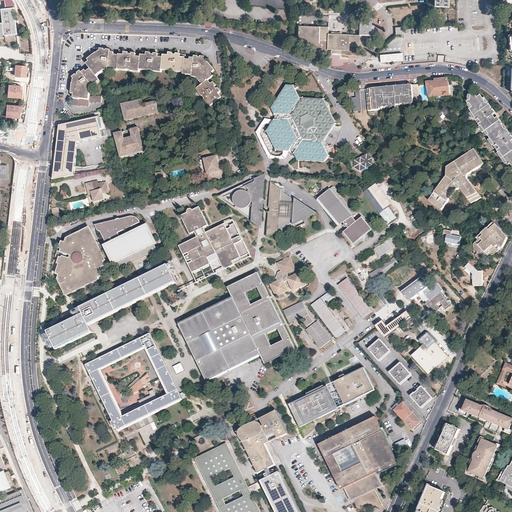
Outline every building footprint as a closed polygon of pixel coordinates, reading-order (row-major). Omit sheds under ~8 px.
[(416,13),(416,16),(425,14),(422,4),(411,7),(413,14),(416,13)] [(16,32),(13,6),(0,7),(1,20),(0,20),(0,35),(4,35),(4,33),(16,32)] [(392,15),(399,13),(400,19),(407,17),(405,6),(391,9),(392,15)] [(367,44),(367,35),(371,36),(373,36),(373,25),(371,25),(372,18),(360,17),(359,34),(344,34),(340,34),(338,34),(332,34),(328,33),(328,29),(328,27),(298,25),(297,41),(310,42),(310,44),(310,51),(328,51),(328,49),(331,49),(331,50),(331,52),(334,52),(337,52),(340,52),(340,50),(340,49),(348,49),(348,46),(367,46),(367,44)] [(89,66),(91,67),(97,76),(102,71),(101,69),(104,66),(109,66),(109,68),(118,69),(118,67),(120,55),(115,54),(115,52),(111,51),(111,49),(106,49),(105,48),(105,50),(100,49),(99,49),(96,52),(95,51),(89,56),(90,59),(88,61),(86,62),(87,64),(89,66)] [(142,53),(137,53),(136,52),(133,52),(132,54),(129,54),(129,52),(127,51),(125,51),(125,54),(120,53),(120,55),(118,67),(127,68),(130,68),(130,69),(140,70),(141,68),(142,56),(142,54),(142,53)] [(218,64),(226,65),(225,52),(217,51),(217,54),(217,56),(218,56),(218,59),(217,60),(218,60),(218,63),(218,64)] [(165,54),(159,53),(156,52),(155,55),(152,54),(152,52),(148,52),(148,53),(147,54),(147,55),(146,55),(145,55),(142,54),(142,56),(141,68),(150,69),(150,68),(153,68),(153,69),(163,70),(163,68),(165,56),(165,54)] [(165,56),(163,68),(173,69),(176,69),(176,70),(185,71),(186,59),(186,57),(186,54),(184,54),(181,53),(180,53),(177,53),(177,55),(174,54),(174,52),(170,52),(169,55),(165,54),(165,56)] [(402,53),(380,55),(380,59),(380,62),(403,61),(402,53)] [(201,58),(199,58),(199,56),(195,55),(194,57),(191,57),(191,59),(190,59),(186,59),(185,71),(185,73),(194,74),(194,76),(199,77),(205,83),(210,78),(216,73),(215,71),(216,69),(210,61),(209,62),(207,59),(201,59),(201,58)] [(25,75),(26,65),(16,64),(15,74),(25,75)] [(101,80),(97,76),(91,67),(90,68),(88,70),(87,71),(85,69),(82,71),(81,71),(77,74),(76,75),(77,76),(73,79),(72,80),(71,90),(74,90),(73,94),(73,98),(80,99),(81,98),(89,99),(89,96),(90,92),(87,92),(87,88),(93,85),(94,86),(101,80)] [(221,86),(219,87),(217,85),(219,83),(216,80),(214,82),(210,78),(205,83),(199,88),(206,95),(208,97),(207,98),(209,100),(212,98),(216,103),(224,95),(222,92),(223,91),(224,90),(221,86)] [(427,82),(429,97),(450,95),(449,89),(449,86),(448,79),(437,80),(435,80),(434,80),(434,81),(427,82)] [(22,96),(22,89),(21,89),(21,84),(9,83),(8,95),(22,96)] [(287,150),(288,151),(289,151),(291,151),(295,154),(296,157),(298,160),(299,160),(326,162),(330,156),(323,144),(325,142),(337,124),(324,98),(303,97),(300,98),(295,86),(287,84),(277,100),(272,108),(276,114),(274,119),(273,121),(272,122),(271,124),(267,130),(267,131),(276,150),(283,150),(286,150),(287,150)] [(413,100),(412,87),(409,87),(409,85),(405,86),(405,87),(400,88),(400,86),(398,86),(399,88),(396,88),(396,87),(390,87),(390,89),(387,89),(387,87),(382,88),(382,91),(378,91),(377,88),(368,89),(369,100),(370,111),(380,110),(380,108),(393,107),(393,106),(413,104),(413,102),(413,100)] [(351,98),(353,112),(361,110),(360,91),(355,92),(356,98),(351,98)] [(93,96),(89,96),(89,99),(88,102),(90,103),(92,103),(93,102),(95,102),(97,103),(97,102),(99,102),(101,102),(102,96),(102,95),(98,95),(97,96),(93,95),(93,96)] [(511,135),(503,123),(502,123),(498,117),(498,116),(498,115),(486,98),(484,99),(481,95),(480,95),(479,96),(478,96),(477,97),(477,96),(471,95),(470,100),(468,100),(468,102),(468,103),(468,104),(470,104),(472,107),(469,110),(475,118),(474,118),(480,127),(482,127),(493,143),(494,144),(494,145),(493,146),(498,152),(511,172),(511,171),(511,135)] [(159,112),(156,102),(144,105),(143,100),(122,105),(126,121),(159,112)] [(20,116),(21,109),(19,108),(20,104),(7,103),(6,115),(20,116)] [(102,137),(98,117),(71,124),(72,128),(68,129),(59,130),(58,143),(76,145),(78,144),(78,142),(102,137)] [(266,131),(273,120),(265,118),(256,132),(270,158),(285,158),(289,151),(288,151),(287,150),(286,150),(283,150),(283,154),(281,156),(275,155),(273,155),(270,153),(262,136),(262,133),(264,131),(266,131)] [(412,123),(409,119),(402,124),(406,128),(412,123)] [(123,131),(115,133),(122,157),(145,151),(139,127),(131,129),(133,137),(125,139),(123,131)] [(77,153),(78,144),(76,145),(58,143),(57,151),(77,153)] [(428,202),(442,211),(456,191),(459,189),(472,203),(481,198),(474,190),(465,180),(467,178),(465,177),(463,175),(467,173),(469,175),(484,164),(474,149),(447,169),(446,176),(428,202)] [(74,176),(77,153),(57,151),(54,176),(65,177),(65,178),(74,176)] [(361,171),(372,165),(373,158),(367,154),(355,159),(355,167),(361,171)] [(221,169),(217,155),(204,159),(207,173),(207,174),(210,174),(211,181),(227,177),(225,168),(221,169)] [(156,174),(159,184),(165,182),(162,172),(156,174)] [(92,192),(93,195),(95,202),(105,199),(104,193),(109,191),(106,182),(99,184),(98,184),(97,181),(87,183),(89,193),(92,192)] [(264,181),(254,181),(239,188),(239,190),(237,191),(235,192),(233,194),(232,196),(232,198),(232,201),(233,204),(235,206),(234,207),(238,209),(239,208),(240,208),(242,208),(244,208),(246,207),(247,206),(248,205),(249,204),(250,203),(251,202),(252,202),(250,218),(254,219),(258,221),(261,223),(263,202),(260,202),(260,200),(260,198),(263,198),(264,181)] [(388,222),(397,216),(388,203),(391,201),(376,181),(364,189),(388,222)] [(271,182),(270,182),(270,183),(268,207),(270,207),(271,189),(280,189),(280,188),(274,184),(271,182)] [(344,226),(345,227),(347,226),(347,227),(348,228),(343,232),(344,233),(353,244),(372,229),(362,217),(360,219),(356,221),(356,220),(352,216),(353,216),(348,209),(330,188),(319,198),(318,199),(339,223),(340,224),(343,222),(344,223),(345,224),(344,226)] [(317,212),(294,197),(294,198),(292,200),(290,199),(292,197),(283,191),(282,190),(280,189),(271,189),(270,207),(270,209),(270,210),(270,211),(269,219),(269,223),(268,226),(268,228),(269,229),(270,229),(277,229),(289,223),(290,223),(289,222),(289,221),(290,221),(291,220),(291,221),(293,224),(293,223),(304,218),(317,212)] [(5,197),(0,198),(0,224),(2,224),(0,218),(11,215),(5,197)] [(339,223),(318,199),(318,200),(317,200),(337,225),(339,223)] [(195,232),(204,228),(209,225),(208,224),(202,211),(199,207),(192,210),(190,211),(181,216),(183,218),(191,234),(195,232)] [(59,208),(52,210),(54,218),(61,216),(59,208)] [(267,236),(277,231),(277,229),(270,229),(269,229),(268,228),(268,226),(269,223),(269,219),(270,211),(268,211),(267,226),(267,231),(267,236)] [(125,230),(132,227),(135,225),(140,222),(138,218),(136,217),(133,216),(132,216),(120,219),(119,219),(95,225),(98,231),(99,232),(100,231),(106,244),(107,243),(109,242),(112,241),(114,240),(121,236),(119,233),(125,230)] [(254,219),(250,218),(250,221),(257,226),(259,227),(261,228),(261,223),(258,221),(254,219)] [(496,224),(494,222),(487,228),(489,230),(496,224)] [(115,266),(117,265),(119,264),(137,256),(149,249),(155,247),(157,246),(159,245),(149,223),(133,230),(121,236),(114,240),(112,241),(109,242),(107,243),(106,244),(105,244),(115,266)] [(219,265),(222,266),(224,268),(224,269),(225,269),(226,269),(235,265),(233,261),(250,253),(241,236),(240,234),(235,223),(230,225),(231,227),(229,228),(228,229),(225,224),(215,229),(207,233),(197,237),(190,241),(183,245),(180,246),(184,256),(185,256),(186,256),(185,255),(187,254),(188,253),(189,254),(189,255),(186,256),(186,257),(185,258),(186,259),(186,260),(187,260),(188,260),(191,259),(193,261),(191,262),(189,263),(188,262),(187,262),(193,273),(211,264),(215,265),(219,265)] [(412,242),(428,228),(423,223),(407,237),(412,242)] [(508,237),(496,224),(489,230),(487,228),(482,233),(484,236),(481,238),(483,241),(481,243),(478,241),(476,243),(486,253),(487,255),(493,255),(499,250),(495,248),(498,246),(503,248),(507,239),(508,237)] [(205,229),(204,228),(195,232),(196,234),(196,235),(197,237),(207,233),(205,229)] [(106,265),(105,264),(97,248),(95,245),(94,241),(91,235),(88,230),(70,239),(68,240),(66,243),(63,242),(60,251),(67,253),(66,255),(66,257),(65,260),(63,259),(57,276),(60,276),(59,280),(67,294),(101,279),(100,277),(102,276),(100,272),(101,271),(102,270),(102,269),(102,268),(106,266),(106,265)] [(452,232),(445,230),(445,234),(443,242),(452,244),(460,245),(462,237),(452,235),(452,232)] [(353,244),(344,233),(342,234),(352,245),(353,244)] [(374,249),(380,257),(399,244),(393,236),(383,243),(381,241),(378,244),(377,244),(374,246),(375,248),(374,249)] [(486,253),(476,243),(474,244),(474,254),(479,259),(482,256),(486,253)] [(157,251),(155,247),(149,249),(137,256),(119,264),(117,265),(119,270),(143,258),(157,251)] [(289,276),(288,273),(296,269),(291,257),(279,263),(282,270),(280,272),(280,273),(279,275),(279,276),(278,277),(279,280),(271,284),(276,293),(276,294),(277,296),(289,290),(285,281),(286,280),(288,279),(293,291),(307,284),(300,270),(289,276)] [(374,281),(398,264),(394,257),(370,274),(372,278),(374,281)] [(85,313),(91,325),(147,297),(177,283),(172,273),(169,268),(168,266),(167,264),(149,273),(142,277),(140,278),(122,287),(82,307),(85,313)] [(228,287),(233,298),(226,302),(184,322),(182,323),(182,324),(180,324),(179,325),(197,359),(197,360),(198,361),(198,363),(207,380),(223,372),(260,354),(263,359),(266,364),(297,349),(283,322),(272,299),(271,297),(259,273),(259,272),(258,273),(234,284),(229,287),(228,287)] [(442,293),(444,291),(438,284),(436,285),(426,272),(401,289),(409,301),(422,291),(428,299),(424,301),(433,314),(441,307),(443,306),(446,309),(451,304),(442,293)] [(366,302),(347,278),(338,284),(364,318),(373,311),(366,302)] [(388,303),(390,302),(382,289),(376,293),(377,295),(384,306),(388,303)] [(334,298),(329,292),(326,295),(321,298),(326,304),(334,298)] [(326,306),(321,298),(316,302),(311,306),(316,313),(326,306)] [(306,319),(304,321),(307,325),(314,320),(309,314),(307,311),(303,301),(285,310),(284,311),(290,323),(293,322),(297,319),(302,317),(304,316),(306,319)] [(337,320),(326,306),(316,313),(337,340),(347,332),(337,320)] [(402,315),(407,322),(413,318),(408,311),(402,315)] [(60,349),(94,332),(94,330),(92,327),(91,325),(85,313),(77,317),(48,332),(57,350),(60,349)] [(407,322),(402,315),(387,325),(383,320),(376,326),(384,337),(386,338),(392,334),(393,333),(403,326),(407,322)] [(332,339),(317,320),(307,328),(310,332),(314,337),(321,345),(322,346),(332,339)] [(405,329),(403,326),(393,333),(395,337),(405,329)] [(442,351),(436,344),(436,343),(439,340),(440,339),(430,327),(429,327),(428,327),(417,337),(416,339),(423,346),(421,348),(422,348),(413,356),(419,363),(420,362),(430,374),(441,364),(448,357),(442,351)] [(137,340),(90,363),(88,364),(86,365),(91,376),(98,391),(116,428),(118,432),(135,424),(137,429),(138,431),(143,428),(146,427),(149,425),(154,422),(151,416),(152,415),(184,399),(179,388),(171,373),(152,333),(142,338),(139,339),(137,340)] [(387,354),(391,350),(381,339),(369,350),(380,361),(387,354)] [(185,371),(182,363),(174,367),(178,374),(185,371)] [(412,374),(402,363),(391,373),(401,384),(412,374)] [(473,373),(477,366),(471,363),(469,367),(467,371),(473,373)] [(375,391),(364,368),(346,377),(345,375),(342,376),(340,377),(341,378),(341,379),(334,382),(345,405),(367,395),(375,391)] [(511,390),(511,385),(510,384),(504,381),(508,371),(504,369),(497,384),(511,390)] [(297,401),(290,404),(293,411),(301,427),(313,421),(315,420),(316,419),(338,408),(327,386),(325,387),(324,385),(307,393),(308,395),(305,396),(304,394),(296,399),(297,401)] [(433,398),(423,387),(412,396),(422,408),(428,402),(433,398)] [(224,411),(229,413),(231,408),(232,405),(238,407),(240,401),(225,396),(226,394),(219,391),(216,400),(227,404),(224,411)] [(491,407),(490,406),(489,406),(488,405),(486,405),(484,405),(482,405),(467,399),(463,409),(462,410),(466,412),(506,429),(510,430),(510,429),(511,424),(511,417),(494,410),(492,408),(491,407)] [(413,411),(404,402),(400,405),(395,410),(398,414),(412,430),(417,425),(422,421),(413,411)] [(289,434),(278,411),(268,415),(267,416),(263,418),(261,419),(265,426),(263,426),(269,438),(277,434),(279,438),(283,436),(289,434)] [(400,464),(376,417),(356,426),(319,444),(342,490),(345,488),(346,489),(349,496),(352,501),(375,490),(377,489),(380,487),(384,485),(379,474),(400,464)] [(413,431),(419,426),(423,423),(422,421),(417,425),(412,430),(413,431)] [(269,438),(263,426),(263,425),(262,424),(261,423),(260,422),(258,422),(256,422),(253,423),(251,424),(248,425),(245,427),(241,429),(241,430),(240,431),(240,433),(239,434),(240,436),(240,438),(242,439),(243,441),(246,447),(250,455),(255,463),(260,473),(267,470),(268,469),(269,468),(270,469),(277,465),(266,445),(271,442),(269,438)] [(449,456),(460,429),(448,423),(438,447),(436,450),(449,456)] [(484,439),(482,438),(481,443),(477,451),(476,451),(475,452),(474,454),(473,456),(473,458),(473,460),(469,470),(468,472),(473,474),(480,477),(485,479),(486,476),(497,450),(499,445),(497,444),(484,439)] [(404,446),(401,440),(398,441),(393,444),(395,447),(396,450),(404,446)] [(195,457),(202,470),(207,481),(212,491),(216,500),(218,499),(219,499),(246,486),(248,485),(246,481),(231,449),(227,441),(205,451),(195,456),(195,457)] [(508,488),(511,490),(511,466),(511,467),(503,481),(510,485),(508,488)] [(5,471),(1,472),(0,472),(0,489),(11,485),(5,471)] [(299,511),(282,476),(280,472),(273,475),(272,476),(270,477),(262,481),(263,484),(276,511),(299,511)] [(251,492),(252,492),(254,491),(259,488),(261,487),(258,482),(249,487),(248,487),(251,492)] [(248,485),(246,486),(219,499),(218,499),(216,500),(218,502),(219,504),(220,507),(221,509),(222,508),(223,508),(253,494),(252,493),(252,492),(250,489),(249,487),(248,485)] [(438,511),(440,509),(440,507),(439,506),(445,492),(430,486),(418,511),(438,511)] [(34,511),(25,488),(20,490),(22,495),(28,510),(29,511),(34,511)] [(0,498),(0,504),(22,495),(20,490),(17,492),(0,498)] [(222,508),(221,509),(221,510),(222,511),(261,511),(253,494),(223,508),(222,508)] [(0,511),(24,511),(28,510),(22,495),(0,504),(0,511)] [(501,511),(500,511),(499,511),(497,511),(496,509),(496,508),(493,506),(490,507),(490,506),(490,504),(488,503),(487,505),(484,505),(484,506),(479,511),(501,511)]
